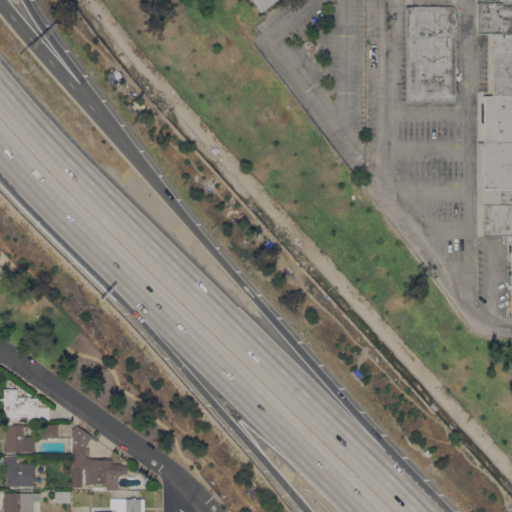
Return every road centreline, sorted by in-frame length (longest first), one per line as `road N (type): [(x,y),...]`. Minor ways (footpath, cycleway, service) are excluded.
road 1 (motorway): [(420,511),(0,85)]
road 2 (motorway): [(0,146),(377,511)]
road 3 (motorway): [(432,511),(133,155)]
road 4 (motorway): [(0,157),(26,207),(289,492)]
road 5 (residential): [(211,511),(161,464),(0,348)]
road 6 (motorway): [(133,155),(0,1)]
road 7 (motorway): [(133,155),(23,0)]
